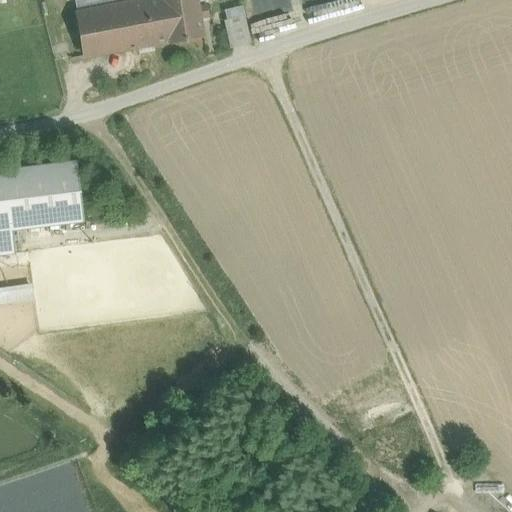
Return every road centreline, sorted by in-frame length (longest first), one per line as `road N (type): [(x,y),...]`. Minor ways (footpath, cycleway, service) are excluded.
road 1 (track): [(425,0),(91,110),(0,130)]
road 2 (track): [(241,342),(91,110)]
